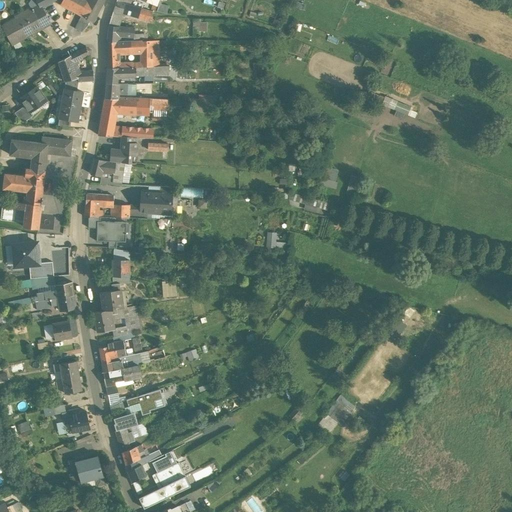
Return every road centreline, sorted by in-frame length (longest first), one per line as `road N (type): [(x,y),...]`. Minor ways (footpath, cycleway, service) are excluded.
road 1 (residential): [(101,22),(79,198),(85,327),(99,420),(138,511)]
road 2 (residential): [(0,93),(76,47),(101,22)]
